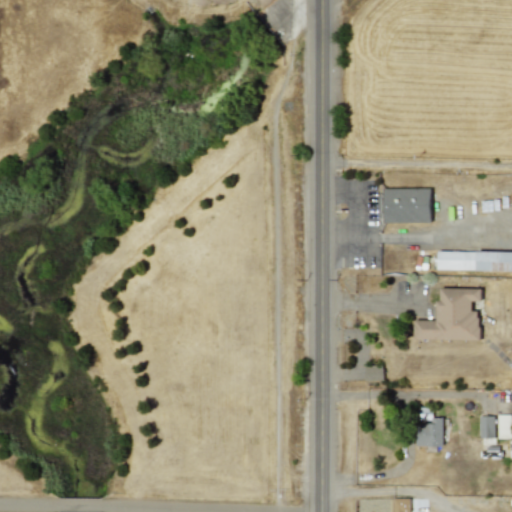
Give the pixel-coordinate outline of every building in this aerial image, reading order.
[(431,222),(430,187),(383,188),(384,223),(431,222)] [(511,251),(437,250),(436,269),(511,270),(511,251)] [(479,339),(479,310),(471,310),(471,300),(481,301),(481,288),(438,287),(438,320),(413,319),(413,339),(479,339)] [(497,438),(510,438),(509,414),(497,414),(497,438)] [(493,415),(479,416),(480,438),(494,437),(493,415)] [(442,446),(443,417),(432,417),(432,423),(417,423),(417,445),(442,446)] [(409,497),(393,498),(393,511),(410,511),(409,497)]
